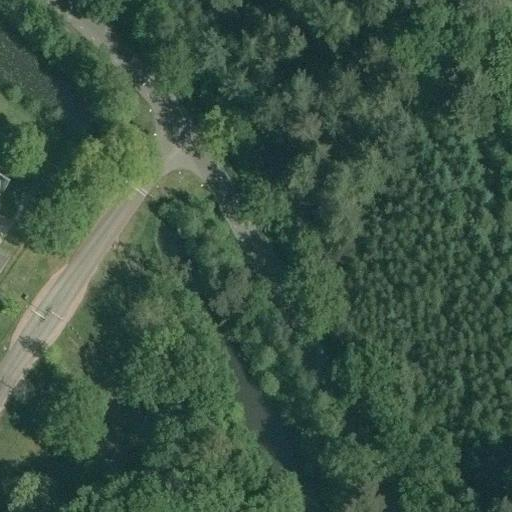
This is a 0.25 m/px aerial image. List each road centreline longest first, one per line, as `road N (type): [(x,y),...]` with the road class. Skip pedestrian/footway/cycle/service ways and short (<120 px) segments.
road 1 (track): [(242,511),(109,230),(69,175),(0,130)]
road 2 (tertiary): [(399,511),(263,254),(181,123)]
road 3 (unclassified): [(0,388),(181,123)]
road 4 (tertiary): [(181,123),(142,68),(65,0)]
